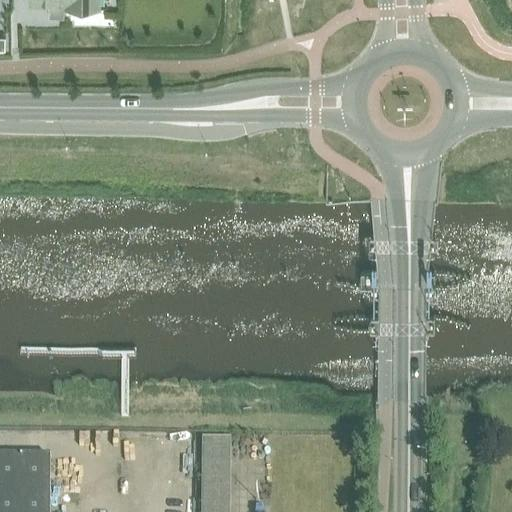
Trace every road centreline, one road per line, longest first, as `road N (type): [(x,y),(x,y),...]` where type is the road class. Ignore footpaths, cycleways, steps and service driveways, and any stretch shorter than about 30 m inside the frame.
road 1 (secondary): [(408,511),(408,204)]
road 2 (primary): [(359,77),(262,87),(172,109)]
road 3 (primary): [(172,109),(185,117),(322,116),(358,125)]
road 4 (primary): [(172,109),(0,108)]
